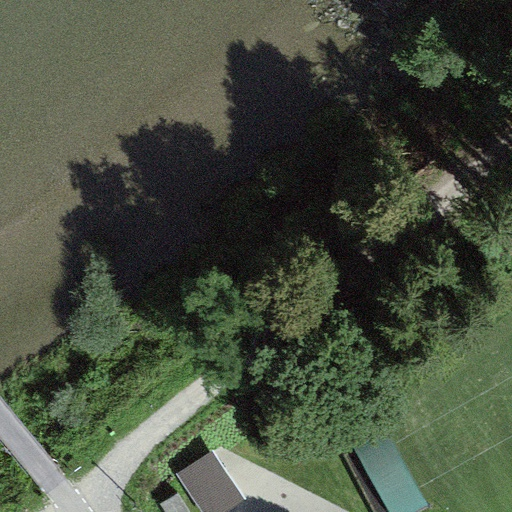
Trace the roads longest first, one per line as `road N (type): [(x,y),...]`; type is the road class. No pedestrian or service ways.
road 1 (track): [(511,142),(73,506)]
road 2 (residential): [(77,511),(0,417)]
